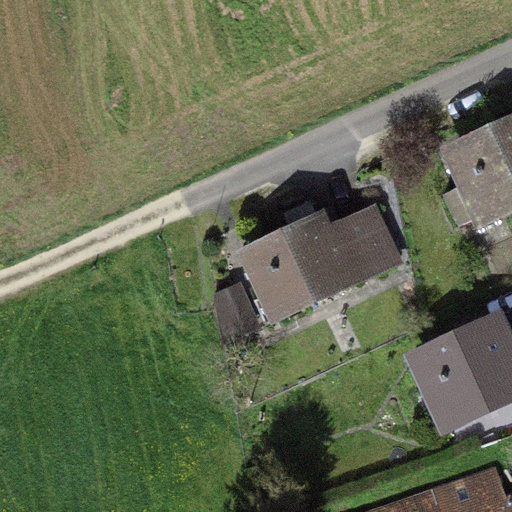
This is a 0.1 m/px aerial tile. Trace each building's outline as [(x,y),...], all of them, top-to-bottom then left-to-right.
[(486,220),(511,205),(511,139),(458,171),(486,220)] [(283,317),(395,271),(368,207),(256,253),(283,317)] [(239,284),(215,292),(217,338),(254,331),(239,284)] [(427,369),(456,427),(511,399),(511,372),(495,337),(427,369)] [(503,511),(492,482),(410,511),(503,511)]
